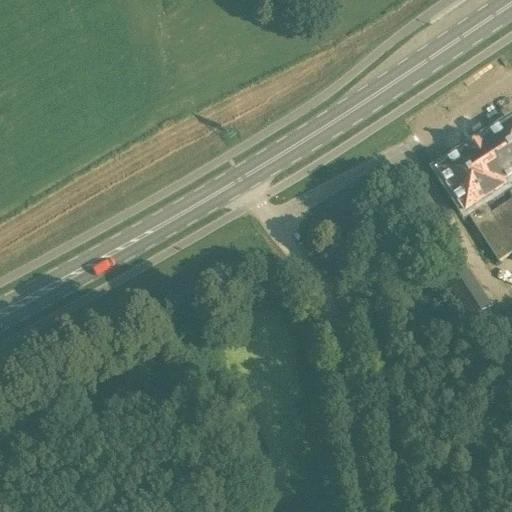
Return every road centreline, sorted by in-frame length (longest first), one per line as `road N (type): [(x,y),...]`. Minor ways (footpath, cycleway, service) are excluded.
road 1 (primary): [(241,177),(511,5)]
road 2 (track): [(269,221),(345,352),(370,511)]
road 3 (primary): [(0,313),(241,177)]
